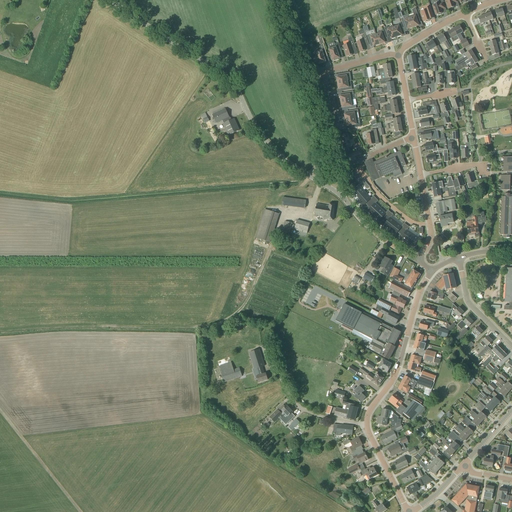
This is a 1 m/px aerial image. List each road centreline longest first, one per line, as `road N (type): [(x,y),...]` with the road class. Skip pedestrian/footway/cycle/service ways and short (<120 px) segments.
road 1 (unclassified): [(308,175),(258,131),(228,78),(110,0)]
road 2 (residential): [(367,425),(397,371),(431,271)]
road 3 (residential): [(417,261),(308,175)]
road 4 (residential): [(334,126),(322,73),(398,53)]
